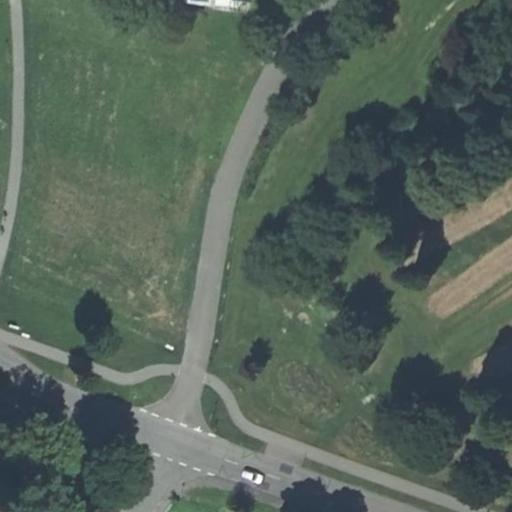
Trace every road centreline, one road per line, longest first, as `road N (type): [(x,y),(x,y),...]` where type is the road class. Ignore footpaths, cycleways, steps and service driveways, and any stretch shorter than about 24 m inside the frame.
road 1 (unclassified): [(338,0),(278,77),(239,156),(182,439)]
road 2 (unclassified): [(182,439),(391,511)]
